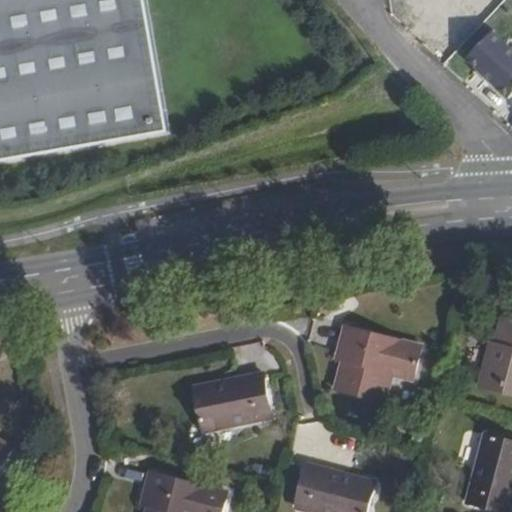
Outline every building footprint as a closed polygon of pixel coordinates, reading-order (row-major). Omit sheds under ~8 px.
[(0,0),(0,160),(171,131),(147,0),(0,0)] [(408,0),(415,10),(430,0),(408,0)] [(429,34),(444,52),(469,31),(454,12),(429,34)] [(510,98),(511,96),(511,48),(494,32),(468,60),(510,98)] [(511,321),(504,319),(498,344),(491,342),(481,386),(511,394),(511,321)] [(413,378),(421,346),(345,327),(336,359),(342,361),(336,389),(381,401),(390,372),(413,378)] [(272,417),(263,374),(196,387),(204,431),(272,417)] [(507,511),(510,511),(511,506),(511,442),(484,435),(467,502),(507,511)] [(0,469),(13,448),(0,439),(0,469)] [(317,511),(366,511),(374,482),(307,465),(297,507),(317,511)] [(222,511),(228,493),(152,473),(143,504),(150,507),(148,511),(222,511)]
